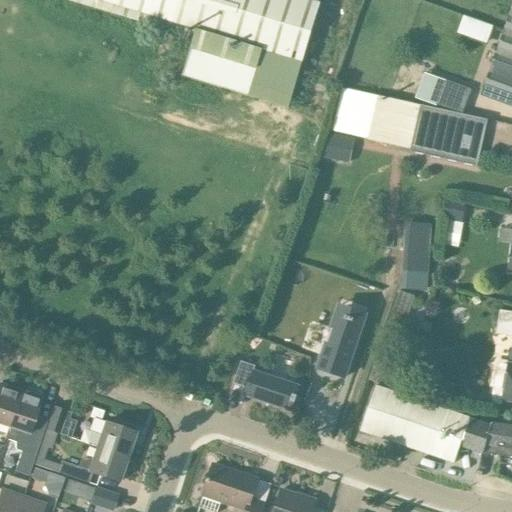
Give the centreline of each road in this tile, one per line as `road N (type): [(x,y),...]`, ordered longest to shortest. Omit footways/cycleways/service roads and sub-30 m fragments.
road 1 (residential): [(496,511),(223,421),(194,428)]
road 2 (residential): [(0,348),(173,408),(194,428)]
